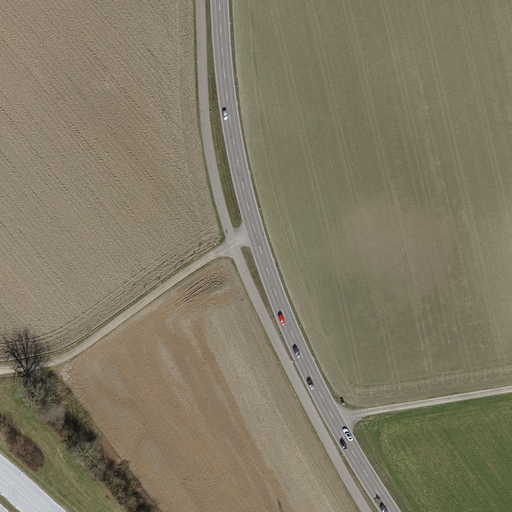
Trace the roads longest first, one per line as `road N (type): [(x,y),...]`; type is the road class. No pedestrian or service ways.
road 1 (secondary): [(219,0),(230,124),(283,318),(330,418),(388,511)]
road 2 (track): [(255,231),(77,349),(0,369)]
road 3 (track): [(511,388),(330,418)]
